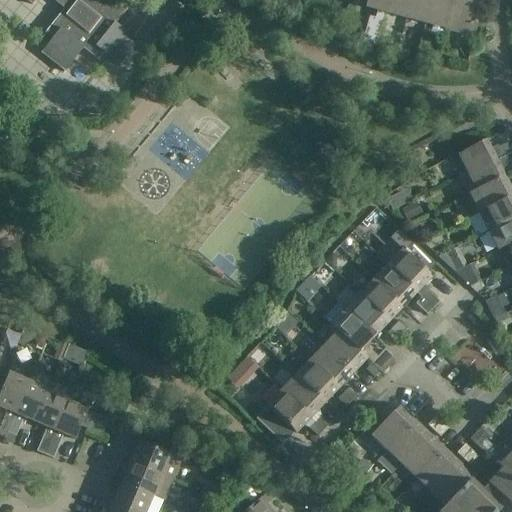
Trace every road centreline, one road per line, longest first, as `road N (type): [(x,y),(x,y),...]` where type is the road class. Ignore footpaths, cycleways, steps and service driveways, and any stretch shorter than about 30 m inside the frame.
road 1 (residential): [(285,481),(403,366)]
road 2 (residential): [(403,366),(469,422),(511,380)]
road 3 (residential): [(0,497),(17,455),(71,476),(56,511)]
